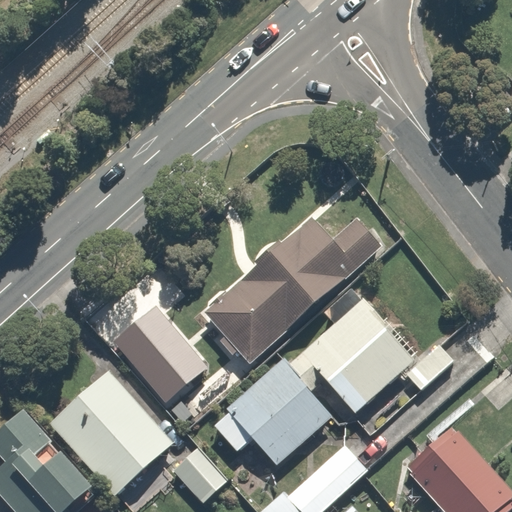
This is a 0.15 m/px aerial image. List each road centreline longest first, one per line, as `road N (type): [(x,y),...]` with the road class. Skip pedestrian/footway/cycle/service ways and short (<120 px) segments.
road 1 (secondary): [(323,4),(0,293)]
road 2 (residential): [(323,4),(511,247)]
